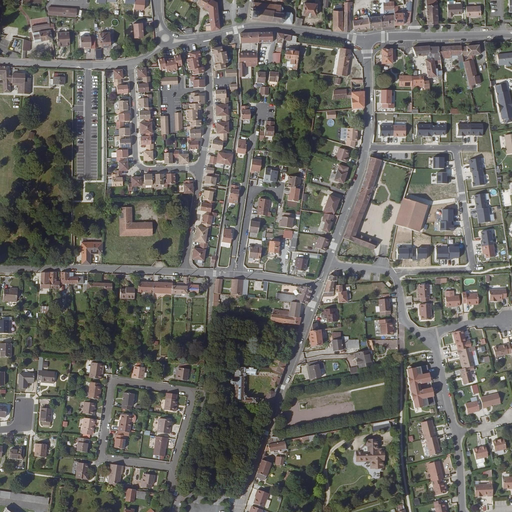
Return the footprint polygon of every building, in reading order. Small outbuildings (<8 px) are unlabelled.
[(190,0),(209,10),(211,32),(220,30),(218,4),(210,0),(190,0)] [(379,0),(379,17),(380,28),(394,26),(394,16),(383,16),(383,10),(393,10),(393,7),(397,6),(402,6),(401,2),(401,1),(386,2),(386,0),(379,0)] [(404,14),(398,14),(397,6),(393,7),(393,10),(394,16),(394,26),(400,25),(409,26),(411,0),(406,0),(407,2),(401,2),(402,6),(405,9),(404,14)] [(437,25),(435,0),(428,0),(429,2),(425,2),(425,25),(437,25)] [(284,24),(285,24),(292,25),(293,16),(289,15),(288,13),(286,12),(284,12),(283,13),(282,13),(282,11),(282,9),(282,8),(281,6),(280,4),(279,4),(279,5),(275,5),(275,4),(273,4),(273,5),(268,4),(268,3),(266,3),(266,4),(262,4),(262,3),(260,2),(259,3),(255,3),(255,2),(254,2),(254,3),(253,2),(253,4),(254,4),(253,9),(252,8),(252,10),(253,10),(252,11),(251,11),(251,13),(252,13),(252,16),(251,16),(250,17),(251,18),(251,19),(250,19),(250,20),(251,20),(251,21),(253,21),(253,20),(257,21),(257,22),(259,22),(259,21),(264,21),(264,22),(266,23),(266,21),(271,22),(271,23),(273,23),(274,22),(277,22),(277,24),(279,24),(279,23),(283,23),(283,24),(284,24)] [(334,11),(333,31),(343,32),(343,13),(343,6),(340,5),(340,3),(339,3),(339,11),(334,11)] [(147,14),(148,6),(135,5),(135,12),(147,14)] [(316,19),(318,7),(305,5),(303,17),(316,19)] [(459,14),(459,5),(446,6),(447,18),(452,18),(452,14),(459,14)] [(479,15),(478,5),(464,6),(465,17),(479,15)] [(80,9),(64,8),(49,8),(49,15),(79,16),(80,9)] [(369,20),(370,29),(380,28),(379,17),(369,19),(369,20)] [(353,22),(354,31),(364,30),(363,21),(362,21),(353,22)] [(31,27),(36,43),(53,38),(51,30),(49,24),(49,23),(31,27)] [(142,34),(142,29),(143,29),(143,24),(133,24),(133,38),(143,38),(142,34)] [(57,44),(65,44),(66,46),(69,45),(69,32),(57,32),(57,44)] [(109,35),(109,34),(101,34),(101,40),(99,40),(99,45),(101,45),(101,48),(110,47),(110,40),(112,40),(112,35),(109,35)] [(241,45),(258,44),(259,34),(240,36),(241,45)] [(272,42),(272,34),(259,34),(258,44),(258,47),(259,46),(259,43),(272,42)] [(296,43),(297,37),(283,35),(282,43),(281,48),(286,48),(287,42),(296,43)] [(86,47),(88,47),(87,49),(92,49),(91,37),(81,37),(81,47),(86,47)] [(480,53),(478,44),(461,48),(463,57),(469,56),(474,54),(480,53)] [(413,49),(415,58),(426,57),(428,57),(430,52),(430,48),(430,47),(413,49)] [(450,47),(450,48),(440,48),(441,60),(453,58),(453,56),(459,56),(460,63),(462,63),(462,65),(465,65),(465,63),(463,57),(461,48),(461,47),(453,47),(450,47)] [(104,60),(104,48),(96,48),(96,60),(104,60)] [(226,53),(223,53),(222,48),(211,50),(212,56),(216,55),(218,65),(214,66),(215,72),(217,71),(226,70),(225,64),(228,64),(226,53)] [(436,61),(441,61),(441,60),(440,48),(430,48),(430,52),(428,57),(435,57),(436,61)] [(348,63),(350,51),(338,49),(338,52),(340,52),(337,77),(338,77),(338,78),(344,79),(344,78),(346,78),(348,63)] [(391,62),(392,54),(392,51),(382,50),(382,51),(381,64),(391,64),(391,62)] [(197,59),(201,58),(200,52),(189,54),(190,60),(187,61),(189,71),(192,71),(194,76),(204,74),(203,68),(199,69),(197,59)] [(257,67),(258,54),(239,54),(240,78),(244,78),(244,63),(251,63),(251,67),(257,67)] [(507,67),(511,66),(508,54),(498,55),(499,65),(507,65),(507,67)] [(164,59),(159,61),(160,68),(161,71),(166,70),(167,73),(178,71),(177,68),(182,67),(180,56),(175,57),(175,61),(165,63),(164,59)] [(436,61),(435,57),(428,57),(426,57),(427,60),(425,61),(426,70),(437,69),(436,61)] [(465,63),(465,65),(472,90),(475,89),(474,86),(482,84),(480,76),(478,77),(475,77),(475,76),(476,75),(473,61),(470,61),(465,63)] [(10,73),(9,68),(0,67),(0,75),(3,75),(4,83),(4,85),(4,88),(4,93),(11,93),(11,87),(11,85),(11,83),(10,73)] [(355,81),(363,81),(362,67),(355,68),(355,81)] [(150,77),(147,78),(146,68),(138,69),(138,74),(138,76),(138,78),(144,78),(144,81),(150,81),(150,77)] [(440,80),(444,79),(442,68),(437,69),(426,70),(427,77),(427,78),(439,76),(440,80)] [(124,79),(123,70),(114,70),(115,83),(122,83),(121,80),(124,79)] [(269,72),(268,82),(277,83),(278,73),(269,72)] [(25,78),(26,74),(10,73),(11,83),(19,83),(19,86),(18,93),(31,94),(31,78),(25,78)] [(256,84),(264,84),(265,73),(256,73),(256,84)] [(191,81),(194,81),(194,89),(204,88),(204,81),(198,81),(198,77),(191,78),(191,81)] [(400,78),(400,87),(411,87),(411,78),(400,78)] [(411,87),(411,88),(424,88),(423,84),(423,78),(417,78),(414,78),(411,78),(411,87)] [(149,85),(151,85),(150,81),(144,81),(144,85),(138,85),(138,89),(138,91),(138,93),(149,92),(149,85)] [(128,86),(122,86),(122,83),(115,83),(115,87),(117,87),(118,94),(123,94),(129,94),(128,91),(128,89),(128,86)] [(501,112),(503,120),(507,119),(507,123),(511,121),(511,118),(511,117),(511,106),(511,107),(511,105),(511,104),(509,91),(508,91),(507,84),(496,86),(500,104),(499,104),(500,112),(501,112)] [(382,89),(382,108),(392,108),(393,89),(382,89)] [(228,99),(226,99),(226,91),(215,91),(215,94),(215,96),(215,99),(222,99),(222,102),(228,102),(228,99)] [(345,95),(345,92),(338,93),(336,93),(336,96),(333,96),(333,101),(348,99),(348,96),(345,95)] [(363,108),(363,93),(352,93),(352,99),(352,109),(363,108)] [(198,97),(198,94),(191,94),(191,98),(193,98),(194,105),(200,105),(204,105),(204,102),(204,100),(204,97),(198,97)] [(139,104),(140,109),(146,108),(148,108),(148,99),(152,99),(152,95),(145,96),(145,99),(139,99),(139,102),(139,104)] [(120,111),(117,111),(117,114),(119,114),(124,114),(124,111),(128,111),(128,108),(128,106),(128,101),(119,102),(120,111)] [(227,106),(228,106),(228,102),(222,102),(222,106),(216,106),(216,109),(216,111),(228,111),(227,106)] [(187,122),(190,122),(190,127),(194,127),(201,127),(201,121),(197,121),(197,111),(200,111),(200,105),(194,105),(190,105),(190,111),(187,111),(187,122)] [(248,111),(248,107),(241,107),(241,116),(241,120),(249,120),(250,111),(248,111)] [(150,112),(152,112),(152,108),(148,108),(146,108),(146,112),(140,112),(140,115),(140,117),(140,120),(146,119),(150,119),(150,112)] [(229,116),(228,116),(228,111),(216,111),(216,113),(216,117),(222,117),(222,120),(229,120),(229,116)] [(119,122),(117,122),(117,126),(124,125),(124,122),(130,122),(130,118),(130,116),(130,114),(124,114),(119,114),(119,122)] [(153,123),(153,119),(150,119),(146,119),(146,123),(140,123),(140,126),(140,128),(152,128),(152,123),(153,123)] [(228,123),(229,123),(229,120),(222,120),(222,123),(216,123),(216,127),(216,129),(228,128),(228,123)] [(263,126),(262,136),(272,137),(273,121),(266,121),(265,126),(263,126)] [(124,129),(124,125),(117,126),(117,129),(120,129),(120,136),(124,136),(130,136),(130,134),(130,132),(130,128),(124,129)] [(187,131),(190,131),(190,138),(194,138),(200,138),(200,136),(200,134),(200,130),(194,130),(194,127),(190,127),(187,127),(187,131)] [(153,133),(152,133),(152,128),(140,128),(140,131),(140,134),(146,134),(147,137),(151,137),(153,137),(153,133)] [(226,134),(228,134),(228,128),(216,129),(217,134),(220,134),(220,138),(227,138),(226,134)] [(347,129),(347,141),(345,146),(354,148),(356,142),(358,142),(358,138),(357,138),(357,130),(347,129)] [(124,136),(120,136),(118,137),(118,140),(120,140),(120,148),(127,147),(131,147),(131,145),(131,143),(131,140),(124,140),(124,136)] [(153,144),(151,144),(151,137),(147,137),(140,137),(140,140),(141,142),(141,145),(147,145),(147,148),(154,148),(153,144)] [(194,138),(190,138),(188,138),(188,150),(198,150),(198,146),(198,142),(194,142),(194,138)] [(223,143),(226,143),(227,138),(220,138),(219,142),(212,141),(212,144),(211,147),(211,148),(221,150),(223,143)] [(245,145),(245,142),(238,140),(236,154),(244,155),(246,146),(245,145)] [(153,152),(154,152),(154,148),(147,148),(147,152),(144,152),(144,161),(153,161),(153,152)] [(349,152),(339,149),(336,160),(347,163),(348,159),(347,159),(348,157),(349,152)] [(128,150),(117,150),(117,162),(119,162),(124,161),(124,158),(128,158),(128,150)] [(172,158),(176,158),(175,151),(172,151),(172,153),(164,154),(165,161),(165,164),(167,164),(169,164),(172,164),(172,158)] [(179,155),(179,151),(175,151),(176,158),(179,158),(179,164),(181,164),(183,164),(188,164),(188,155),(179,155)] [(216,165),(216,163),(223,165),(225,154),(218,153),(217,158),(217,161),(210,160),(209,164),(213,164),(216,165)] [(223,165),(230,166),(232,155),(225,154),(223,165)] [(259,170),(261,159),(251,158),(249,170),(253,171),(253,170),(259,170)] [(370,158),(367,170),(343,238),(374,249),(376,242),(356,234),(373,189),(374,189),(375,186),(373,185),(380,160),(370,158)] [(119,171),(115,171),(116,174),(119,174),(122,174),(122,171),(128,170),(128,161),(124,161),(119,162),(119,171)] [(338,165),(334,180),(343,183),(348,168),(338,165)] [(270,169),(265,168),(263,179),(263,181),(268,182),(268,181),(275,182),(277,171),(270,170),(270,169)] [(119,174),(116,174),(112,174),(113,186),(123,186),(123,178),(119,178),(119,174)] [(156,174),(156,181),(152,181),(152,185),(152,187),(156,187),(156,185),(163,185),(163,180),(163,174),(161,174),(159,174),(156,174)] [(163,185),(164,187),(167,187),(167,184),(175,184),(175,174),(171,174),(169,174),(167,174),(167,180),(163,180),(163,185)] [(204,182),(204,184),(215,186),(216,178),(218,179),(219,175),(213,174),(212,174),(212,177),(205,176),(205,180),(204,182)] [(144,175),(144,181),(141,181),(141,186),(141,188),(145,188),(145,185),(152,185),(152,181),(152,175),(150,175),(148,175),(144,175)] [(290,180),(289,187),(292,187),(300,189),(301,178),(289,176),(289,180),(290,180)] [(132,184),(128,184),(129,190),(132,190),(132,186),(141,186),(141,181),(141,177),(134,177),(132,178),(132,184)] [(184,184),(184,194),(193,193),(193,188),(193,186),(192,181),(186,181),(186,183),(186,184),(184,184)] [(237,190),(238,187),(230,185),(228,199),(237,200),(238,191),(237,190)] [(288,200),(298,202),(300,189),(292,187),(290,195),(289,195),(288,200)] [(213,192),(215,193),(215,189),(209,188),(209,191),(204,191),(204,193),(203,195),(203,200),(208,201),(211,201),(213,192)] [(139,195),(129,195),(120,196),(121,235),(152,235),(152,223),(133,222),(133,208),(139,208),(139,195)] [(335,198),(330,196),(323,214),(327,214),(329,214),(333,215),(334,215),(340,200),(335,198)] [(426,203),(414,199),(403,196),(395,223),(418,231),(426,203)] [(258,211),(258,215),(266,216),(268,200),(259,198),(257,211),(258,211)] [(211,205),(213,205),(214,202),(211,201),(208,201),(207,204),(201,203),(200,206),(200,208),(200,210),(203,211),(210,212),(211,205)] [(212,216),(216,217),(216,213),(210,212),(209,216),(203,215),(203,217),(202,219),(201,224),(203,224),(210,225),(212,216)] [(279,226),(291,227),(293,213),(285,212),(284,216),(282,216),(281,222),(279,222),(279,226)] [(178,224),(180,216),(161,214),(161,222),(178,224)] [(333,215),(329,214),(327,214),(322,230),(329,232),(333,220),(331,219),(333,215)] [(254,220),(250,219),(248,232),(258,233),(259,222),(254,221),(254,220)] [(207,229),(210,229),(210,225),(203,224),(203,227),(197,227),(196,230),(196,232),(196,234),(206,236),(207,229)] [(230,234),(231,230),(223,229),(221,242),(230,244),(231,234),(230,234)] [(207,243),(205,243),(206,236),(196,234),(195,236),(195,238),(194,241),(201,242),(200,246),(206,247),(207,243)] [(325,251),(329,240),(320,237),(316,247),(325,251)] [(279,252),(280,241),(271,240),(270,250),(279,252)] [(91,264),(91,254),(103,254),(104,243),(82,242),(82,264),(91,264)] [(205,250),(206,250),(206,247),(200,246),(199,249),(193,248),(193,251),(192,253),(204,255),(205,250)] [(256,258),(257,247),(249,246),(249,257),(256,258)] [(295,261),(296,261),(294,276),(303,278),(305,260),(295,258),(295,261)] [(41,273),(41,289),(51,289),(50,273),(41,273)] [(57,282),(57,273),(50,273),(51,289),(60,289),(61,282),(57,282)] [(62,273),(63,284),(88,285),(89,273),(85,273),(85,277),(87,278),(87,281),(84,281),(84,278),(74,277),(74,273),(62,273)] [(113,290),(113,283),(102,283),(95,282),(96,273),(89,273),(88,285),(88,289),(113,290)] [(337,276),(328,274),(321,294),(333,294),(334,281),(334,280),(337,280),(338,276),(337,276)] [(154,282),(154,292),(173,293),(173,286),(160,285),(160,276),(155,276),(154,282)] [(192,282),(190,282),(190,278),(185,277),(184,283),(177,283),(177,286),(173,286),(173,293),(190,294),(190,293),(201,294),(202,286),(191,286),(192,282)] [(231,279),(231,294),(242,295),(243,280),(231,279)] [(138,281),(138,292),(154,292),(154,282),(138,281)] [(336,291),(338,291),(338,301),(347,300),(346,289),(342,289),(341,284),(336,284),(336,291)] [(418,299),(421,299),(421,303),(429,302),(429,298),(430,298),(429,285),(418,285),(418,299)] [(120,298),(135,299),(135,288),(128,287),(128,289),(121,289),(120,298)] [(309,304),(313,289),(302,287),(299,296),(278,293),(277,300),(292,302),(302,303),(308,303),(309,304)] [(18,302),(18,299),(18,293),(18,290),(10,289),(10,291),(5,291),(4,302),(18,302)] [(507,299),(506,291),(497,292),(490,292),(490,302),(495,302),(495,301),(503,301),(503,299),(507,299)] [(466,295),(466,294),(462,294),(463,304),(467,304),(466,306),(478,305),(478,295),(466,295)] [(447,307),(460,307),(459,297),(446,297),(447,307)] [(383,316),(393,315),(391,298),(381,299),(383,316)] [(299,317),(302,303),(292,302),(290,311),(289,315),(299,317)] [(421,320),(431,320),(431,305),(420,305),(420,313),(421,313),(421,320)] [(328,319),(330,319),(330,322),(338,321),(337,315),(336,315),(335,309),(325,310),(326,315),(328,315),(328,319)] [(290,323),(300,324),(302,317),(299,317),(289,315),(274,313),(273,321),(290,323)] [(459,322),(469,320),(468,313),(458,314),(459,322)] [(394,323),(393,323),(393,319),(381,320),(381,324),(382,324),(383,335),(394,334),(396,333),(395,327),(394,327),(394,323)] [(0,333),(10,334),(10,321),(0,321),(0,333)] [(322,346),(319,330),(309,332),(312,348),(322,346)] [(470,341),(466,342),(464,331),(454,333),(456,345),(457,344),(459,351),(472,348),(470,341)] [(348,347),(347,340),(334,340),(336,351),(348,349),(348,347)] [(3,357),(13,357),(13,344),(2,343),(2,351),(3,351),(3,357)] [(511,354),(510,347),(510,346),(495,349),(497,361),(511,357),(511,354)] [(475,351),(474,347),(472,348),(459,351),(458,351),(459,355),(462,355),(465,369),(471,367),(475,366),(474,363),(471,352),(475,351)] [(362,368),(374,365),(371,350),(370,350),(357,353),(359,365),(361,364),(362,368)] [(91,362),(89,378),(101,379),(102,372),(103,372),(104,364),(91,362)] [(272,387),(278,389),(286,364),(275,362),(273,369),(266,367),(266,368),(258,367),(236,362),(236,379),(232,379),(230,381),(231,383),(233,384),(236,384),(236,402),(266,405),(271,407),(276,393),(270,391),(269,392),(266,400),(247,398),(248,395),(246,395),(245,395),(246,371),(274,378),(272,385),(272,387)] [(312,379),(322,377),(319,364),(310,366),(309,366),(312,379)] [(418,384),(432,382),(429,366),(409,370),(410,378),(409,378),(411,386),(414,402),(415,402),(416,409),(437,405),(434,390),(420,393),(418,384)] [(133,374),(133,378),(144,380),(145,368),(135,367),(134,374),(133,374)] [(465,369),(462,370),(461,370),(461,372),(464,385),(473,383),(470,372),(471,371),(471,367),(465,369)] [(178,375),(177,380),(189,381),(190,370),(179,368),(179,375),(178,375)] [(41,372),(41,370),(39,369),(38,381),(41,381),(41,383),(54,384),(55,373),(41,372)] [(28,382),(35,382),(36,375),(22,374),(20,388),(28,389),(28,382)] [(470,386),(473,395),(480,393),(478,384),(470,386)] [(90,388),(89,398),(99,400),(101,390),(99,389),(90,388)] [(134,394),(124,393),(121,409),(131,410),(132,405),(133,406),(134,394)] [(176,407),(175,407),(176,394),(166,393),(164,410),(175,412),(176,407)] [(497,393),(480,397),(483,408),(500,403),(497,393)] [(468,414),(480,412),(477,402),(465,405),(468,414)] [(95,412),(94,411),(95,404),(85,403),(83,414),(94,416),(95,412)] [(41,409),(40,422),(43,422),(50,423),(51,410),(41,409)] [(121,423),(120,423),(118,432),(126,433),(129,434),(132,416),(122,414),(121,423)] [(82,430),(93,432),(95,420),(84,419),(82,430)] [(157,433),(169,434),(170,426),(169,426),(170,421),(159,419),(157,433)] [(432,420),(421,423),(425,440),(427,439),(436,437),(432,420)] [(387,433),(395,432),(393,423),(374,427),(375,433),(386,431),(387,433)] [(126,433),(118,432),(117,432),(116,436),(115,436),(114,440),(115,440),(114,448),(123,450),(125,437),(126,433)] [(430,456),(440,453),(437,436),(436,437),(427,439),(430,456)] [(166,443),(167,443),(168,439),(155,438),(153,456),(164,458),(166,443)] [(87,445),(88,445),(89,440),(78,439),(76,452),(86,453),(87,445)] [(374,478),(383,478),(383,468),(381,468),(381,465),(386,465),(386,460),(387,460),(387,449),(381,449),(381,440),(370,439),(370,445),(368,445),(365,448),(365,450),(361,450),(360,460),(374,460),(374,468),(374,478)] [(495,452),(506,449),(504,439),(493,442),(495,452)] [(270,445),(268,445),(266,451),(271,450),(271,452),(286,449),(287,449),(286,441),(284,442),(270,445)] [(35,456),(45,457),(47,445),(36,444),(35,456)] [(476,459),(488,457),(486,447),(474,449),(476,459)] [(9,458),(22,459),(23,449),(18,449),(18,450),(10,450),(9,458)] [(273,463),(263,460),(256,477),(267,481),(273,463)] [(439,462),(429,465),(433,482),(442,480),(443,479),(439,462)] [(89,464),(78,463),(76,478),(88,479),(89,474),(87,474),(87,469),(88,469),(89,464)] [(121,476),(122,476),(123,468),(111,466),(109,484),(120,486),(121,476)] [(155,477),(144,475),(143,480),(143,484),(141,484),(141,488),(152,489),(152,486),(153,486),(155,477)] [(442,480),(433,482),(432,482),(434,495),(446,493),(444,483),(442,484),(442,480)] [(481,498),(481,496),(493,496),(492,486),(475,486),(475,497),(481,498)] [(0,497),(48,504),(49,498),(0,490),(0,497)] [(257,495),(258,495),(257,499),(266,503),(269,495),(259,491),(257,495)] [(132,504),(133,493),(130,492),(126,492),(125,503),(132,504)] [(487,506),(488,510),(492,510),(492,498),(481,499),(482,504),(487,504),(487,506)] [(265,508),(266,503),(257,499),(255,504),(265,508)] [(439,505),(439,501),(432,503),(434,511),(444,511),(443,504),(439,505)]
